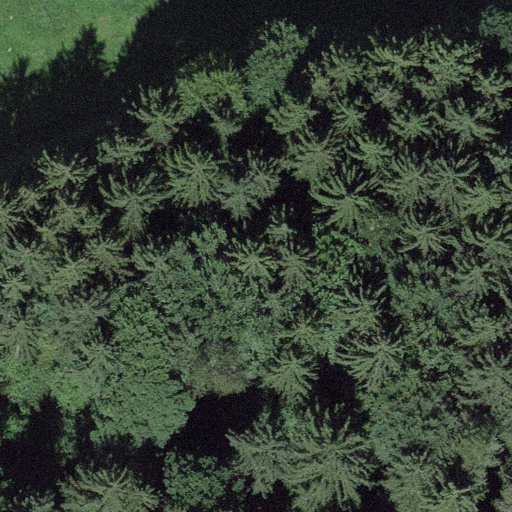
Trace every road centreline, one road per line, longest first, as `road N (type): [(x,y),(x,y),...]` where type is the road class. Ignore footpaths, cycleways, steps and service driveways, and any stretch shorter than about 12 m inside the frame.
road 1 (track): [(0,205),(45,177),(297,89),(511,54)]
road 2 (track): [(0,474),(59,477),(186,511)]
